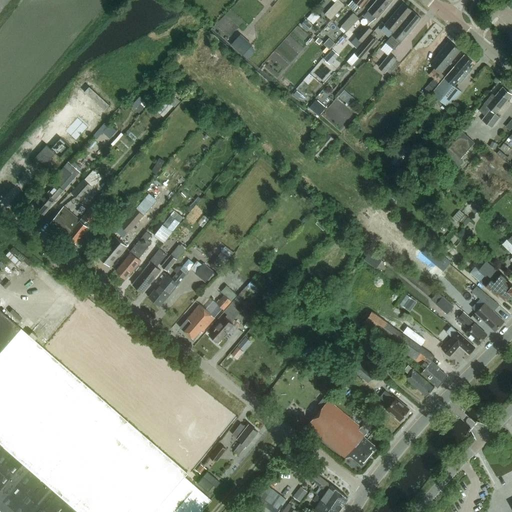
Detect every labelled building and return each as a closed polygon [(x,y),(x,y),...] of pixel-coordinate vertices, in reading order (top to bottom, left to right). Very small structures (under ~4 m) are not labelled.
[(331,19),(344,4),(338,0),(336,0),(325,14),(331,19)] [(378,18),(392,0),(377,0),(369,10),(378,18)] [(394,32),(412,11),(412,10),(403,3),(385,25),(394,32)] [(309,17),(315,22),(321,15),(315,10),(309,17)] [(401,41),(407,34),(409,34),(412,31),(411,29),(421,18),(412,11),(394,32),(393,34),(386,42),(394,49),(401,41)] [(342,26),(348,31),(360,18),(354,13),(342,26)] [(366,24),(356,37),(362,42),(373,30),(366,24)] [(241,33),(232,43),(250,58),(258,48),(241,33)] [(371,34),(355,53),(361,58),(377,40),(371,34)] [(460,50),(449,41),(431,63),(442,73),(460,50)] [(398,58),(391,53),(379,67),(386,73),(398,58)] [(335,59),(329,54),(325,59),(330,64),(335,59)] [(461,82),(473,69),(470,67),(472,64),(471,63),(472,61),(465,55),(433,93),(448,107),(462,91),(455,85),(459,80),(461,82)] [(439,82),(444,75),(435,68),(429,74),(439,82)] [(110,105),(90,86),(85,92),(105,110),(110,105)] [(479,110),(486,115),(482,119),(482,120),(492,128),(493,127),(492,127),(501,117),(496,113),(511,94),(503,87),(495,96),(493,94),(484,103),(479,110)] [(162,116),(181,101),(173,91),(154,106),(162,116)] [(306,98),(297,91),(294,94),(303,101),(306,98)] [(133,103),(140,110),(148,103),(141,96),(133,103)] [(454,171),(464,160),(462,157),(476,141),(463,130),(450,147),(449,146),(439,158),(454,171)] [(311,151),(320,159),(335,140),(326,132),(311,151)] [(56,153),(47,145),(33,160),(42,168),(56,153)] [(505,160),(508,157),(500,150),(497,153),(505,160)] [(160,158),(152,171),(157,174),(165,161),(160,158)] [(56,200),(64,190),(80,172),(69,162),(64,167),(53,180),(56,183),(48,193),(46,192),(34,206),(44,215),(51,206),(52,207),(55,203),(55,202),(56,201),(56,200)] [(93,187),(103,177),(94,169),(85,179),(93,187)] [(93,187),(85,179),(83,178),(71,192),(81,201),(93,187)] [(89,223),(98,212),(91,206),(82,217),(89,223)] [(67,236),(80,220),(63,207),(50,223),(67,236)] [(127,234),(143,216),(135,209),(119,227),(127,234)] [(99,227),(107,218),(102,214),(94,223),(99,227)] [(80,220),(67,236),(76,243),(89,227),(80,220)] [(172,233),(166,228),(163,225),(155,235),(164,243),(172,233)] [(131,252),(116,270),(126,279),(133,270),(135,271),(140,265),(138,263),(141,261),(138,259),(152,243),(148,240),(152,235),(147,231),(143,236),(130,252),(131,252)] [(444,238),(448,241),(454,234),(450,231),(444,238)] [(126,247),(121,242),(116,238),(99,256),(110,265),(126,247)] [(508,250),(511,245),(511,243),(508,239),(503,244),(508,250)] [(151,262),(133,284),(135,285),(135,287),(137,289),(139,288),(143,292),(152,281),(153,282),(155,279),(155,278),(161,270),(157,267),(167,254),(160,249),(150,262),(151,262)] [(429,262),(435,267),(436,265),(444,255),(438,250),(429,262)] [(364,259),(376,269),(383,261),(370,251),(364,259)] [(167,271),(177,259),(171,254),(161,266),(167,271)] [(436,265),(443,270),(451,260),(444,255),(436,265)] [(210,266),(216,270),(223,261),(217,256),(210,266)] [(480,281),(498,296),(499,294),(506,300),(511,293),(511,284),(506,280),(506,277),(486,261),(479,270),(485,275),(480,281)] [(214,272),(203,263),(195,273),(206,282),(214,272)] [(187,273),(181,269),(173,279),(167,274),(149,297),(160,306),(187,273)] [(227,314),(225,317),(224,316),(214,326),(216,327),(210,334),(213,337),(212,339),(216,342),(217,341),(218,342),(224,336),(225,337),(228,333),(227,332),(234,324),(238,329),(241,325),(234,319),(242,310),(237,306),(249,292),(254,297),(259,290),(250,282),(224,311),(227,314)] [(271,284),(266,292),(276,300),(282,292),(271,284)] [(495,331),(504,321),(494,311),(500,304),(476,286),(471,291),(484,303),(475,312),(495,331)] [(405,308),(412,298),(407,294),(400,304),(405,308)] [(217,303),(224,309),(231,301),(224,295),(217,303)] [(455,306),(443,296),(436,304),(448,314),(455,306)] [(194,338),(200,331),(201,330),(202,331),(215,317),(199,303),(180,326),(194,338)] [(0,511),(198,511),(200,511),(210,499),(207,496),(200,490),(184,476),(187,473),(157,447),(16,325),(14,323),(2,312),(0,310),(0,511)] [(372,310),(364,322),(422,363),(421,364),(425,367),(422,372),(436,385),(438,386),(448,375),(439,368),(439,367),(431,360),(435,355),(427,350),(402,332),(372,310)] [(478,344),(487,334),(463,312),(457,318),(462,323),(463,322),(469,327),(465,332),(478,344)] [(355,331),(365,338),(368,332),(359,326),(355,331)] [(450,355),(459,345),(469,354),(476,347),(457,331),(442,348),(450,355)] [(374,346),(384,354),(388,348),(378,340),(374,346)] [(393,365),(399,358),(394,354),(388,361),(393,365)] [(380,367),(366,355),(362,360),(376,372),(380,367)] [(368,381),(376,372),(358,356),(350,366),(368,381)] [(427,395),(435,386),(413,368),(409,364),(405,369),(410,374),(407,377),(427,395)] [(343,396),(347,391),(341,386),(337,392),(343,396)] [(406,413),(410,408),(393,394),(392,395),(386,390),(380,396),(385,400),(386,399),(391,403),(386,408),(401,421),(407,414),(406,413)] [(361,464),(376,446),(364,436),(367,432),(328,400),(307,425),(346,458),(351,456),(361,464)] [(232,434),(238,439),(241,442),(234,451),(239,455),(246,446),(247,446),(258,432),(249,425),(247,428),(241,423),(232,434)] [(210,457),(216,462),(226,449),(220,444),(210,457)] [(215,487),(220,482),(207,471),(197,483),(207,491),(213,484),(215,487)] [(348,497),(347,497),(313,471),(309,477),(326,490),(321,498),(322,499),(339,511),(348,497)] [(268,511),(277,511),(289,500),(267,481),(252,498),(268,511)] [(304,497),(298,492),(294,497),(301,501),(304,497)] [(322,499),(321,498),(314,493),(310,498),(318,504),(315,508),(319,511),(324,511),(325,511),(338,511),(339,511),(322,499)]
